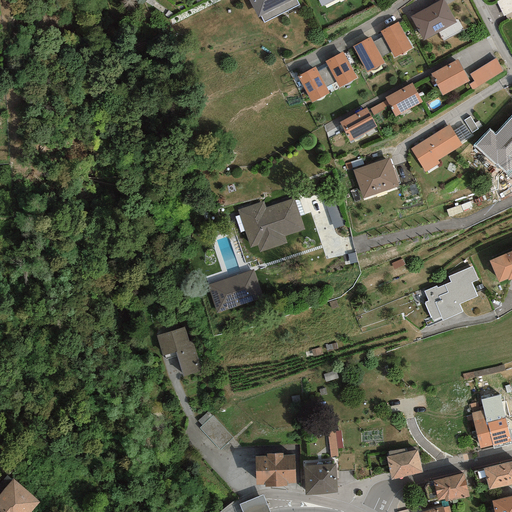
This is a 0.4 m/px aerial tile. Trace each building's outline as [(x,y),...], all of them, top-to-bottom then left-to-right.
[(248,0),(258,17),(261,16),(292,0),(248,0)] [(299,5),(296,0),(292,0),(261,16),(264,22),(299,5)] [(444,0),(441,0),(410,17),(423,41),(456,23),(444,0)] [(511,0),(498,0),(504,13),(511,9),(511,0)] [(398,22),(380,31),(383,37),(391,51),(394,58),(412,48),(398,22)] [(370,37),(352,46),(367,73),(384,63),(381,57),(373,42),(370,37)] [(383,37),(373,42),(381,57),(391,51),(383,37)] [(343,52),(325,62),(327,66),(336,81),(339,87),(357,78),(343,52)] [(495,58),(470,74),(474,81),(469,84),(469,85),(472,90),(503,71),(495,58)] [(458,59),(431,74),(442,95),(469,81),(458,59)] [(327,66),(317,71),(325,87),(336,81),(327,66)] [(315,67),(298,77),(311,102),(329,94),(325,87),(317,71),(315,67)] [(412,83),(385,98),(386,100),(390,107),(395,117),(422,102),(412,83)] [(390,107),(386,100),(370,109),(373,115),(390,107)] [(366,107),(339,122),(350,141),(377,127),(366,107)] [(511,116),(495,135),(489,130),(475,146),(507,175),(511,169),(511,116)] [(470,117),(464,120),(472,133),(478,129),(470,117)] [(449,125),(411,149),(425,172),(439,163),(438,161),(462,146),(460,142),(453,132),(449,125)] [(464,125),(453,132),(460,142),(471,135),(464,125)] [(389,158),(353,170),(363,199),(399,186),(389,158)] [(293,198),(266,208),(263,201),(237,210),(250,248),(257,245),(260,252),(287,243),(284,236),(304,229),(293,198)] [(511,250),(489,261),(499,283),(507,279),(508,281),(511,278),(511,250)] [(472,267),(448,277),(451,282),(437,288),(436,286),(424,291),(428,301),(425,302),(432,320),(440,317),(442,320),(462,312),(459,304),(477,296),(471,283),(478,280),(472,267)] [(253,269),(207,286),(217,314),(263,298),(253,269)] [(162,355),(162,356),(175,352),(183,376),(201,371),(192,341),(189,342),(184,327),(156,336),(162,355)] [(500,395),(480,400),(483,410),(486,424),(487,424),(492,446),(511,442),(500,395)] [(483,410),(471,413),(480,449),(492,446),(487,424),(486,424),(483,410)] [(232,438),(208,412),(197,422),(202,427),(199,429),(219,450),(232,438)] [(329,429),(330,454),(339,454),(338,446),(343,446),(342,428),(329,429)] [(386,457),(391,481),(422,472),(417,450),(405,453),(404,449),(388,452),(388,456),(386,457)] [(283,453),(266,454),(266,456),(255,456),(256,485),(265,485),(265,487),(287,486),(287,484),(295,483),(294,455),(283,456),(283,453)] [(511,461),(483,469),(489,490),(511,484),(511,461)] [(303,466),(305,495),(337,493),(336,464),(303,466)] [(463,473),(433,481),(438,501),(444,499),(445,502),(469,497),(463,473)] [(0,511),(37,511),(38,511),(9,481),(0,489),(0,511)] [(263,491),(239,500),(243,511),(267,511),(271,511),(263,491)] [(511,511),(511,496),(492,501),(494,511),(511,511)]
